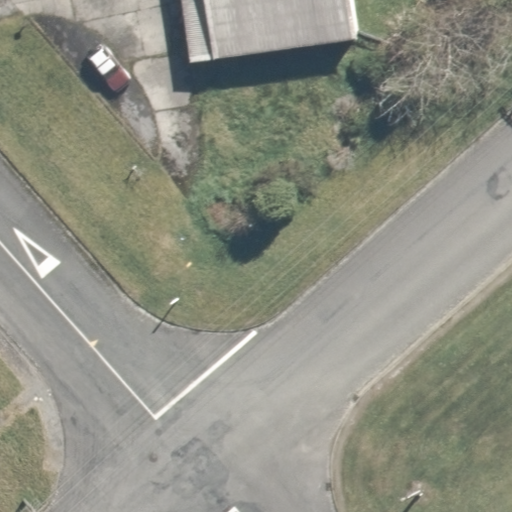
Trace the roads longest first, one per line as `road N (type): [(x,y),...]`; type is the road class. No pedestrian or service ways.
road 1 (residential): [(196,462),(511,183)]
road 2 (residential): [(0,235),(196,462)]
